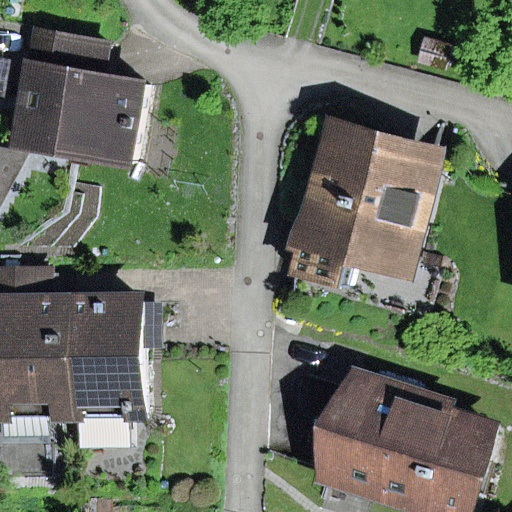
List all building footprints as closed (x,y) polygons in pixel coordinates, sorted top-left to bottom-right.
[(109,78),(114,46),(45,35),(33,102),(26,145),(140,165),(153,86),(131,82),(109,78)] [(409,262),(436,162),(343,137),(306,276),(354,288),(361,262),(364,250),(409,262)] [(0,150),(0,210),(29,156),(0,150)] [(361,262),(406,274),(409,262),(364,250),(361,262)] [(59,274),(7,274),(7,311),(8,352),(8,415),(0,415),(0,479),(54,479),(53,415),(58,415),(79,415),(78,304),(59,304),(59,274)] [(148,303),(78,304),(79,415),(85,415),(137,414),(149,414),(149,346),(149,326),(148,303)] [(149,346),(163,346),(162,326),(149,326),(149,346)] [(441,511),(446,511),(455,485),(479,493),(499,431),(451,416),(455,405),(403,388),(400,399),(362,387),(333,478),(441,511)] [(85,449),(137,449),(137,414),(85,415),(85,449)] [(446,511),(473,511),(479,493),(455,485),(446,511)]
